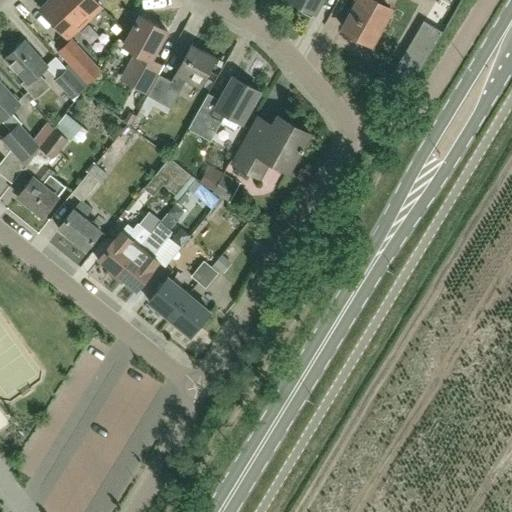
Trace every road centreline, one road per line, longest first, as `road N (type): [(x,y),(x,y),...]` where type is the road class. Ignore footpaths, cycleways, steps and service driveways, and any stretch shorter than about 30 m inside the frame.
road 1 (primary): [(253,462),(511,45)]
road 2 (residential): [(204,397),(343,160),(349,135)]
road 3 (residential): [(204,397),(0,233)]
road 4 (residential): [(349,135),(374,132),(438,91),(491,0)]
road 5 (residential): [(349,135),(340,114),(264,29),(212,0)]
road 6 (residential): [(135,511),(204,397)]
